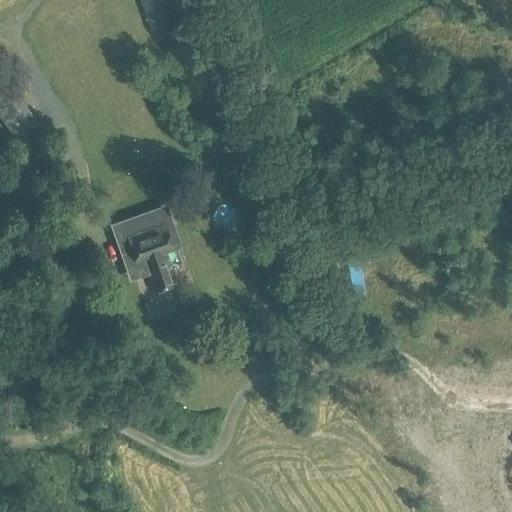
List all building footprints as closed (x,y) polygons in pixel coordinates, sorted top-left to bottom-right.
[(141,0),(153,32),(185,22),(176,0),(141,0)] [(224,236),(230,222),(214,215),(208,229),(224,236)] [(156,289),(175,282),(164,250),(172,250),(158,219),(119,232),(129,262),(144,257),(156,289)] [(97,265),(61,276),(56,278),(62,297),(104,286),(97,265)] [(142,289),(130,293),(137,312),(149,307),(142,289)]
